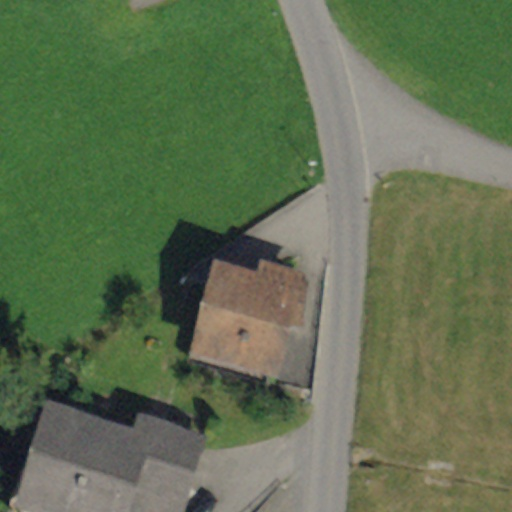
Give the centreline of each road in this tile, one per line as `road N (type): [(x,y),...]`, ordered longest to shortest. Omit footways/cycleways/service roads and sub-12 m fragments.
road 1 (tertiary): [(302,0),(346,125),(349,208),(331,431)]
road 2 (track): [(346,125),(511,164)]
road 3 (residential): [(331,431),(233,511)]
